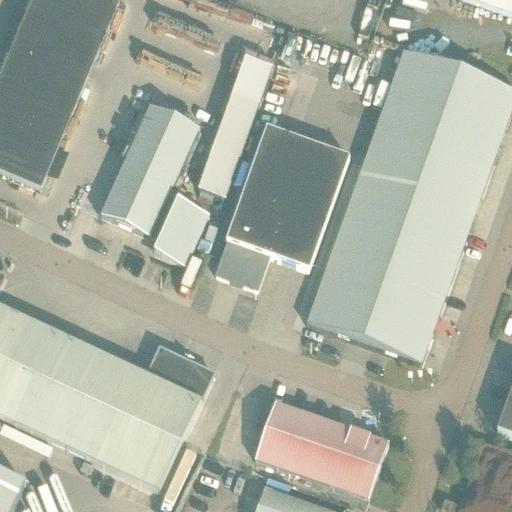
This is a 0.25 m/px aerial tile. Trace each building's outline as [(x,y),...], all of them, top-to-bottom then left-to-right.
[(95,0),(33,0),(0,80),(0,178),(40,195),(118,10),(95,0)] [(511,0),(457,0),(511,19),(511,0)] [(511,111),(511,95),(403,57),(306,329),(420,369),(511,111)] [(245,61),(198,193),(225,203),(272,71),(245,61)] [(168,200),(199,133),(149,111),(100,220),(149,243),(151,240),(160,244),(154,257),(185,271),(208,219),(168,200)] [(308,276),(349,163),(266,133),(225,246),(227,246),(215,280),(257,295),(269,261),(308,276)] [(0,424),(26,436),(68,345),(0,312),(0,290),(4,281),(0,279),(0,424)] [(68,345),(26,436),(158,498),(213,379),(159,353),(146,381),(68,345)] [(511,441),(511,392),(496,436),(511,441)] [(311,485),(331,428),(274,408),(254,465),(311,485)] [(388,448),(331,428),(311,485),(368,505),(388,448)] [(0,511),(13,511),(25,489),(0,477),(0,511)] [(316,511),(264,494),(257,511),(316,511)] [(457,511),(459,508),(445,503),(441,511),(457,511)]
